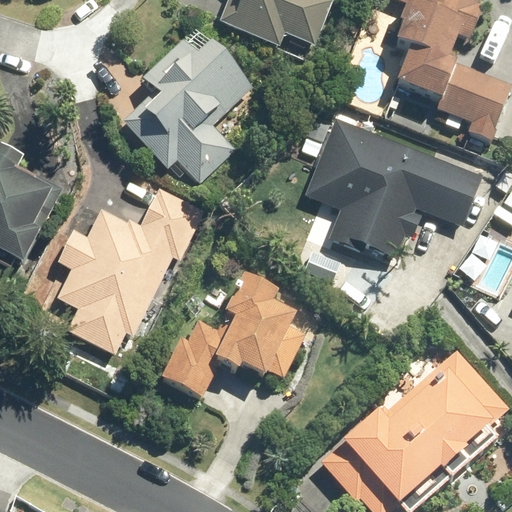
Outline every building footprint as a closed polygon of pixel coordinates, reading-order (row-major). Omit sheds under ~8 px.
[(226,0),(219,22),(280,46),(286,32),(314,43),(330,0),(226,0)] [(399,81),(443,99),(439,110),(473,123),(469,132),(494,142),(498,131),(496,129),(511,85),(458,64),(457,67),(449,64),(461,36),(470,39),(486,3),(476,0),(395,0),(409,5),(402,20),(406,21),(398,39),(413,45),(399,81)] [(144,77),(155,90),(123,121),(169,170),(178,162),(201,186),(239,150),(214,125),(257,85),(214,39),(198,53),(184,39),(144,77)] [(464,228),(484,177),(337,120),(307,196),(342,209),(330,239),(362,253),(364,247),(393,258),(395,252),(399,253),(406,235),(414,238),(423,216),(417,213),(418,210),(464,228)] [(333,128),(313,121),(301,153),(320,161),(333,128)] [(0,249),(23,263),(63,190),(17,165),(22,154),(0,142),(0,249)] [(511,178),(507,175),(495,192),(507,201),(503,207),(511,213),(511,178)] [(72,271),(58,299),(79,309),(68,332),(116,356),(127,333),(134,337),(173,259),(179,261),(204,210),(161,189),(142,226),(131,221),(130,224),(102,209),(87,237),(75,230),(58,264),(72,271)] [(299,312),(276,301),(282,288),(247,273),(218,330),(199,321),(189,342),(182,338),(162,376),(204,397),(222,361),(241,369),(244,363),(267,374),(269,371),(285,379),(306,335),(292,327),(299,312)] [(493,424),(510,409),(458,351),(390,411),(386,407),(322,463),(358,503),(362,500),(372,511),(393,511),(402,505),(407,511),(414,511),(499,437),(494,431),(497,428),(493,424)] [(358,407),(348,416),(355,423),(365,415),(358,407)]
